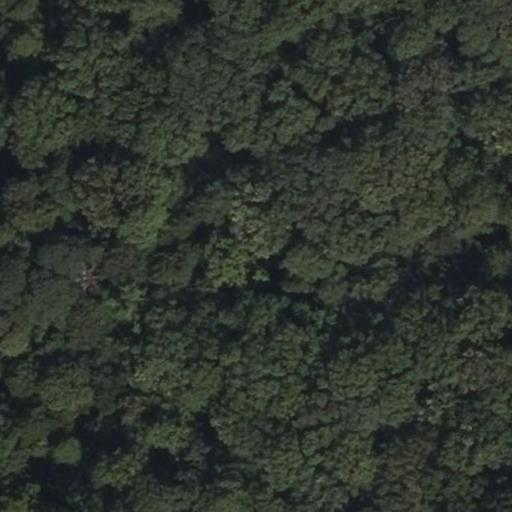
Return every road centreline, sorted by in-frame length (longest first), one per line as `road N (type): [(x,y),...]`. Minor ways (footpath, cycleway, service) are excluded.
road 1 (track): [(196,0),(267,238),(260,314),(225,425),(302,389),(412,372),(511,273)]
road 2 (track): [(225,425),(94,511)]
